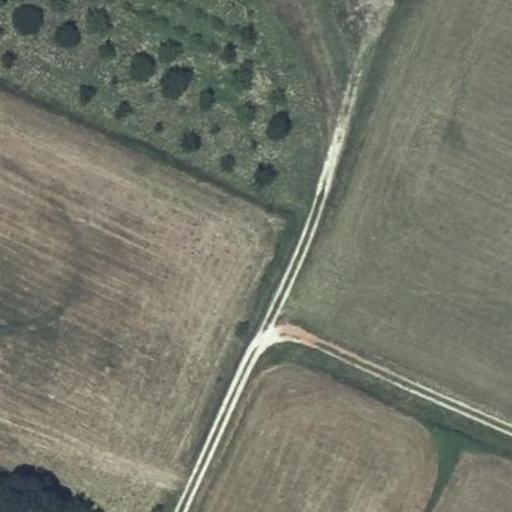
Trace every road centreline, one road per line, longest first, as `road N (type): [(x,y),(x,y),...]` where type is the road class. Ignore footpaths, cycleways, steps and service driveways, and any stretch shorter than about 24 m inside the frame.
road 1 (track): [(183,511),(321,212),(333,115),(304,19),(283,0)]
road 2 (track): [(511,431),(268,324)]
